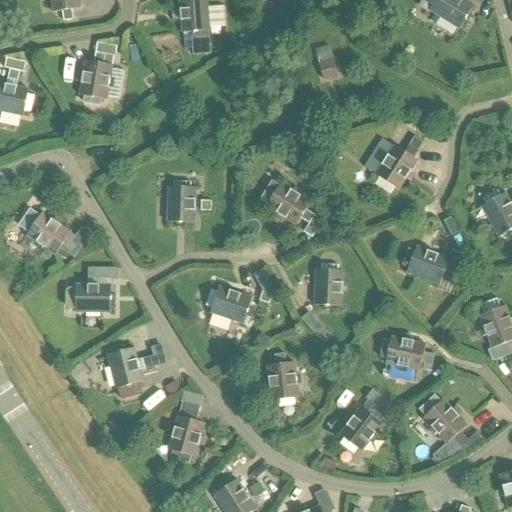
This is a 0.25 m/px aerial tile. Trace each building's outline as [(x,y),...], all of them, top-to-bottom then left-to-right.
[(51,0),(54,13),(81,9),(79,0),(51,0)] [(201,32),(210,32),(207,0),(179,0),(183,34),(192,33),(192,37),(201,37),(201,32)] [(469,15),(474,7),(462,0),(429,0),(427,4),(432,7),(430,11),(460,30),(464,22),(468,25),(473,17),(469,15)] [(229,23),(228,2),(214,3),(214,23),(229,23)] [(192,37),(192,33),(183,34),(184,49),(193,49),(192,37)] [(207,55),(206,43),(193,44),(194,56),(207,55)] [(334,61),(319,65),(323,81),(338,77),(334,61)] [(107,101),(113,66),(86,62),(84,75),(79,74),(78,83),(82,84),(80,97),(85,98),(84,104),(101,106),(102,100),(107,101)] [(11,69),(8,79),(18,82),(20,71),(11,69)] [(0,112),(23,117),(24,112),(30,113),(34,97),(28,95),(29,90),(0,84),(0,112)] [(416,136),(410,145),(420,151),(425,142),(416,136)] [(383,140),(364,168),(376,176),(380,179),(377,184),(391,194),(395,188),(399,191),(406,180),(410,182),(415,175),(411,173),(418,161),(405,153),(395,147),(383,140)] [(327,161),(336,170),(345,160),(337,151),(327,161)] [(178,188),(169,188),(168,223),(173,223),(172,229),(190,230),(190,224),(195,224),(196,189),(187,189),(187,184),(178,184),(178,188)] [(297,226),(311,204),(281,185),(279,189),(273,186),(264,200),(269,203),(267,208),(278,215),(276,218),(283,223),(285,219),(297,226)] [(486,205),(482,208),(499,238),(507,234),(510,238),(511,236),(511,205),(511,204),(506,194),(501,197),(498,191),(483,200),(486,205)] [(212,212),(212,202),(203,202),(202,212),(212,212)] [(27,236),(56,256),(71,234),(60,226),(63,223),(56,218),(53,222),(42,214),(40,218),(35,215),(25,229),(30,232),(27,236)] [(444,222),(453,240),(460,236),(451,219),(444,222)] [(71,234),(61,249),(70,256),(74,259),(79,251),(70,245),(76,237),(71,234)] [(446,269),(450,261),(417,248),(415,253),(410,250),(403,266),(409,269),(407,273),(440,286),(443,277),(447,279),(451,271),(446,269)] [(333,307),(342,307),(343,272),(338,272),(339,266),(321,265),(321,271),(316,271),(315,306),(324,307),(324,311),(333,311),(333,307)] [(111,295),(111,286),(76,286),(76,291),(70,291),(70,308),(76,308),(76,313),(111,313),(111,304),(115,304),(116,295),(111,295)] [(249,308),(252,299),(219,288),(217,293),(212,291),(206,307),(212,309),(210,313),(244,325),(247,316),(251,317),(254,309),(249,308)] [(260,301),(270,305),(273,296),(263,292),(260,301)] [(495,349),(502,346),(505,355),(511,352),(511,345),(511,343),(511,342),(511,316),(508,306),(504,308),(501,302),(485,308),(487,314),(483,316),(487,328),(483,330),(486,338),(490,336),(495,349)] [(330,336),(322,328),(314,335),(322,343),(330,336)] [(421,372),(422,364),(434,366),(436,355),(425,353),(426,345),(413,343),(414,338),(405,337),(405,341),(392,338),(391,343),(385,342),(381,359),(387,360),(386,365),(421,372)] [(117,353),(108,356),(116,390),(121,389),(123,395),(139,390),(138,384),(143,383),(134,349),(125,351),(124,347),(116,349),(117,353)] [(143,359),(145,370),(156,367),(154,356),(143,359)] [(295,363),(287,364),(277,366),(268,367),(269,380),(265,380),(266,389),(270,389),(272,402),(277,401),(278,407),(295,405),(294,399),(299,398),(295,363)] [(180,389),(176,381),(165,388),(169,395),(180,389)] [(375,405),(368,413),(362,409),(361,408),(353,419),(350,416),(345,423),(348,426),(340,436),(344,439),(340,444),(354,454),(358,450),(362,452),(383,425),(377,420),(390,402),(374,390),(367,399),(369,400),(375,405)] [(369,400),(362,409),(368,413),(375,405),(369,400)] [(461,433),(467,427),(444,401),(440,404),(436,400),(423,411),(427,416),(424,419),(447,445),(454,439),(457,442),(463,436),(461,433)] [(205,424),(179,417),(169,451),(174,452),(172,458),(189,463),(190,457),(195,458),(199,445),(203,447),(205,438),(201,437),(205,424)] [(511,472),(500,476),(509,510),(511,509),(511,472)] [(222,490),(214,495),(225,511),(253,511),(256,510),(237,481),(229,486),(227,482),(220,487),(222,490)] [(259,483),(250,489),(256,499),(265,492),(259,483)]
